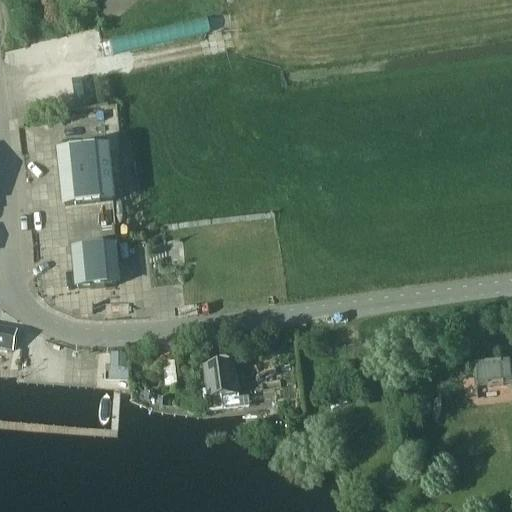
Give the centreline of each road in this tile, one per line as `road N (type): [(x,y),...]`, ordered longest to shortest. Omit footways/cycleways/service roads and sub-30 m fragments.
road 1 (unclassified): [(511,287),(90,336),(39,322),(11,293)]
road 2 (unclassified): [(11,293),(0,101)]
